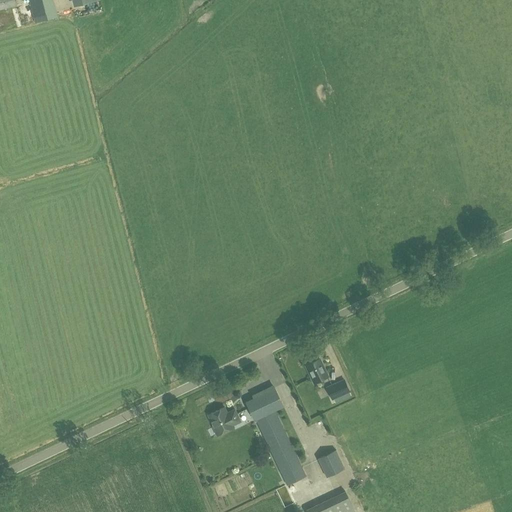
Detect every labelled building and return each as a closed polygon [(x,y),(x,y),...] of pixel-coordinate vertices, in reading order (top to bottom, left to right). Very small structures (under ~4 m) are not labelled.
[(0,0),(0,10),(16,6),(14,0),(0,0)] [(58,18),(53,0),(29,0),(35,24),(58,18)] [(328,377),(319,359),(306,365),(315,383),(328,377)] [(349,391),(344,380),(327,388),(332,399),(333,398),(349,391)] [(246,403),(255,420),(256,420),(287,485),(306,476),(275,411),(283,407),(275,389),(246,403)] [(349,391),(333,398),(335,403),(351,395),(349,391)] [(235,410),(227,414),(225,408),(208,415),(218,435),(234,427),(233,426),(241,422),(235,410)] [(346,469),(337,450),(317,459),(326,478),(346,469)] [(285,491),(280,495),(283,500),(289,497),(285,491)] [(354,511),(345,492),(306,510),(306,511),(354,511)]
